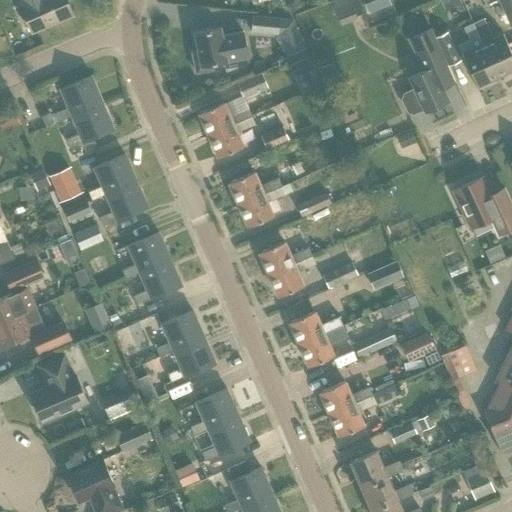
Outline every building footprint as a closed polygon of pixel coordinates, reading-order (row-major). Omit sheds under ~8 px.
[(28,0),(28,1),(20,5),(32,33),(73,15),(66,0),(28,0)] [(511,0),(499,0),(509,23),(511,21),(511,0)] [(252,34),(280,36),(281,18),(254,16),(252,34)] [(499,79),(511,73),(511,53),(503,34),(493,39),(484,19),(473,24),(499,79)] [(458,46),(478,89),(499,79),(473,24),(464,28),(470,40),(458,46)] [(198,52),(192,53),(196,73),(213,70),(211,64),(227,61),(226,59),(237,57),(237,59),(250,57),(246,36),(245,31),(222,36),(220,28),(194,33),(198,52)] [(409,78),(414,89),(404,94),(402,99),(408,112),(413,114),(423,109),(425,113),(449,102),(443,88),(455,82),(431,29),(409,39),(424,71),(409,78)] [(447,32),(436,37),(449,66),(461,61),(447,32)] [(285,42),(292,56),(306,50),(300,35),(285,42)] [(319,69),(326,86),(345,79),(338,61),(319,69)] [(315,71),(296,78),(302,94),(321,87),(315,71)] [(239,85),(245,99),(269,88),(263,75),(239,85)] [(55,114),(59,122),(72,116),(103,102),(92,76),(61,90),(68,108),(55,114)] [(469,113),(480,109),(474,93),(462,98),(469,113)] [(72,116),(79,133),(66,139),(70,147),(83,142),(115,129),(103,102),(72,116)] [(251,117),(247,109),(234,114),(235,117),(230,120),(223,103),(199,113),(208,135),(251,117)] [(8,110),(0,114),(0,131),(0,132),(15,125),(8,110)] [(24,119),(33,131),(43,123),(34,111),(24,119)] [(45,116),(49,125),(56,122),(52,113),(45,116)] [(241,131),(254,125),(251,117),(208,135),(218,157),(242,147),(235,130),(240,128),(241,131)] [(261,136),(267,151),(289,141),(283,127),(261,136)] [(398,138),(402,149),(418,143),(413,131),(398,138)] [(137,181),(126,154),(95,168),(102,186),(89,191),(93,200),(105,194),(106,195),(137,181)] [(277,168),(284,183),(299,176),(291,161),(277,168)] [(281,187),(278,179),(265,185),(266,188),(261,190),(253,173),(229,183),(239,205),(281,187)] [(511,229),(511,204),(510,201),(496,207),(483,177),(453,191),(471,229),(491,219),(498,236),(511,229)] [(149,207),(137,181),(106,195),(113,212),(100,217),(104,226),(117,221),(149,207)] [(272,201),(285,195),(281,187),(239,205),(248,227),(273,217),(265,200),(270,198),(272,201)] [(297,205),(302,216),(309,213),(331,204),(326,193),(304,202),(297,205)] [(416,224),(432,220),(428,206),(413,210),(416,224)] [(70,214),(74,224),(88,219),(83,208),(70,214)] [(171,259),(160,232),(128,246),(136,264),(123,270),(126,278),(139,272),(140,273),(171,259)] [(7,242),(0,242),(0,265),(15,259),(7,242)] [(312,257),(308,248),(295,254),(296,257),(291,259),(284,242),(259,253),(269,275),(312,257)] [(12,248),(17,259),(26,255),(21,244),(12,248)] [(66,258),(69,266),(81,262),(77,253),(66,258)] [(315,265),(312,257),(269,275),(279,297),(303,287),(296,270),(301,267),(302,270),(315,265)] [(183,285),(171,259),(140,273),(147,290),(134,296),(138,304),(151,299),(183,285)] [(0,323),(36,307),(30,293),(26,285),(44,277),(37,260),(5,274),(12,291),(13,293),(0,298),(0,323)] [(397,261),(368,273),(375,290),(404,277),(397,261)] [(353,263),(323,276),(329,289),(358,276),(353,263)] [(73,274),(79,287),(90,282),(84,269),(73,274)] [(406,298),(379,311),(385,322),(412,310),(406,298)] [(46,330),(43,322),(36,307),(0,323),(0,347),(31,334),(32,336),(32,337),(39,353),(71,339),(64,323),(46,330)] [(486,309),(473,313),(481,342),(494,338),(486,309)] [(205,337),(193,311),(162,325),(170,342),(157,348),(161,356),(173,351),(174,351),(205,337)] [(344,326),(340,318),(325,324),(327,327),(321,329),(314,312),(290,323),(299,345),(344,326)] [(95,320),(100,331),(112,327),(107,315),(95,320)] [(485,412),(504,457),(511,453),(511,316),(505,330),(511,334),(511,348),(496,378),(502,382),(491,405),(489,404),(485,412)] [(350,339),(344,326),(299,345),(309,367),(333,356),(330,348),(350,339)] [(408,357),(424,350),(428,360),(440,354),(428,327),(401,339),(408,357)] [(392,328),(353,345),(359,359),(398,341),(392,328)] [(185,377),(217,363),(205,337),(174,351),(181,368),(168,374),(172,382),(185,377)] [(144,349),(148,358),(156,355),(152,346),(144,349)] [(25,347),(10,360),(17,368),(32,355),(25,347)] [(48,387),(31,394),(43,422),(88,402),(76,375),(74,376),(65,355),(39,366),(48,387)] [(357,362),(341,367),(345,380),(360,375),(357,362)] [(134,368),(139,379),(148,375),(143,364),(134,368)] [(219,372),(224,386),(242,378),(237,365),(219,372)] [(372,396),(369,388),(356,394),(357,397),(352,399),(344,382),(320,392),(330,415),(372,396)] [(168,395),(163,384),(145,392),(150,403),(168,395)] [(397,386),(373,396),(377,405),(401,395),(397,386)] [(121,393),(126,405),(134,402),(134,403),(137,402),(138,405),(141,404),(135,387),(121,393)] [(168,408),(189,399),(184,389),(164,398),(168,408)] [(239,416),(228,389),(196,403),(204,422),(191,427),(195,435),(208,430),(239,416)] [(363,410),(376,404),(372,396),(330,415),(339,437),(363,426),(356,409),(361,407),(363,410)] [(412,423),(390,433),(395,444),(417,434),(416,432),(423,430),(424,432),(436,427),(430,415),(412,423)] [(251,442),(239,416),(208,430),(215,448),(202,453),(206,462),(219,456),(251,442)] [(117,437),(124,452),(153,440),(147,424),(117,437)] [(175,427),(160,432),(163,443),(178,439),(175,427)] [(351,462),(361,486),(387,474),(388,477),(404,470),(400,462),(385,468),(377,451),(351,462)] [(67,476),(79,502),(90,497),(96,511),(109,511),(121,507),(113,487),(115,486),(103,460),(67,476)] [(228,511),(231,511),(242,507),(273,494),(262,467),(251,472),(246,461),(228,469),(233,480),(231,481),(239,499),(225,505),(228,511)] [(494,491),(485,470),(466,478),(475,499),(494,491)] [(387,474),(361,486),(371,509),(397,498),(398,500),(414,494),(410,485),(395,492),(388,477),(387,474)] [(157,502),(161,511),(175,511),(182,509),(176,494),(157,502)] [(242,507),(243,511),(281,511),(273,494),(242,507)] [(412,511),(403,511),(398,500),(397,498),(371,509),(372,511),(421,511),(420,509),(412,511)]
